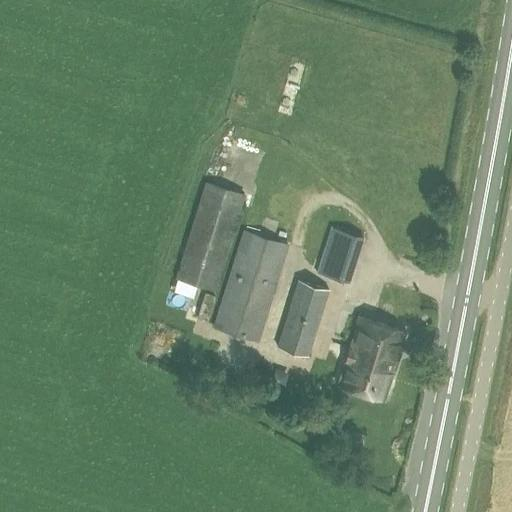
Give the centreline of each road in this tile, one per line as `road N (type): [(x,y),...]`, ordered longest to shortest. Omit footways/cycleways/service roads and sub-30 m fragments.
road 1 (secondary): [(471,294),(511,55)]
road 2 (secondary): [(425,511),(471,294)]
road 3 (unclassified): [(459,511),(504,299)]
